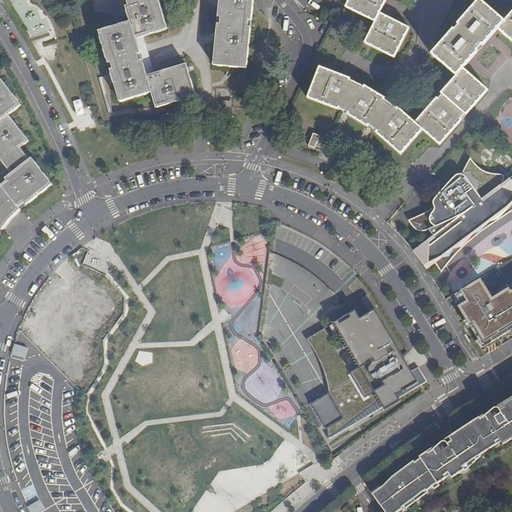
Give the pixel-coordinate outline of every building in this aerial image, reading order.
[(124,0),(127,0),(129,5),(126,6),(130,18),(131,22),(99,32),(109,64),(112,63),(113,69),(111,70),(120,102),(152,92),(156,108),(195,96),(186,65),(155,74),(147,76),(142,60),(139,61),(138,55),(140,54),(136,38),(143,36),(167,28),(158,0),(124,0)] [(220,0),(218,18),(221,18),(221,24),(218,24),(214,66),(247,69),(251,27),(248,27),(249,20),(251,20),(253,0),(220,0)] [(437,98),(415,123),(398,108),(397,109),(384,100),(385,98),(364,86),(364,87),(350,80),(351,79),(320,67),(308,98),(339,110),(339,108),(348,113),(347,114),(368,127),(369,125),(377,131),(376,132),(401,154),(422,130),(440,145),(462,120),(461,119),(464,114),(466,115),(488,90),(463,68),(478,51),(477,50),(481,45),(482,46),(498,29),(511,41),(511,12),(504,22),(479,0),(458,25),(459,26),(455,30),(453,30),(432,54),(456,76),(441,93),(442,94),(438,99),(437,98)] [(349,0),(346,7),(375,22),(365,43),(395,57),(410,28),(380,13),(386,0),(349,0)] [(155,74),(143,36),(136,38),(140,54),(142,60),(147,76),(155,74)] [(489,67),(498,76),(508,65),(499,57),(489,67)] [(0,158),(12,174),(6,179),(7,181),(2,186),(0,183),(0,228),(2,230),(3,229),(10,219),(19,210),(20,209),(19,207),(24,203),(26,205),(52,185),(32,159),(29,160),(20,148),(28,141),(18,128),(8,115),(21,105),(0,79),(0,158)] [(314,133),(308,146),(315,149),(320,136),(314,133)] [(381,156),(398,165),(402,158),(385,149),(381,156)] [(503,172),(501,172),(497,173),(494,172),(491,172),(487,170),(484,169),(481,167),(478,163),(475,160),(473,157),(469,166),(465,173),(457,185),(448,195),(439,203),(428,210),(421,214),(409,219),(410,225),(413,228),(417,231),(421,232),(426,232),(428,231),(433,237),(428,241),(432,247),(428,251),(427,253),(426,254),(427,256),(428,257),(434,265),(437,268),(440,271),(458,252),(473,238),(491,224),(506,214),(511,210),(511,184),(510,185),(508,185),(506,187),(496,195),(490,187),(493,184),(496,182),(500,181),(502,180),(503,180),(504,180),(505,180),(506,179),(507,178),(507,177),(507,175),(507,174),(506,173),(505,172),(504,172),(503,172)] [(480,282),(456,296),(463,307),(459,309),(469,325),(473,323),(486,344),(511,327),(511,292),(511,293),(509,290),(492,300),(480,282)] [(354,378),(310,404),(323,425),(325,430),(326,429),(328,439),(383,409),(386,415),(402,405),(398,399),(428,384),(419,369),(412,373),(367,294),(360,299),(369,314),(361,319),(356,312),(334,324),(368,383),(360,388),(354,378)] [(16,344),(13,357),(27,359),(29,346),(16,344)] [(151,365),(152,352),(137,350),(136,363),(151,365)] [(385,511),(397,511),(403,509),(402,508),(437,482),(438,484),(446,478),(444,475),(448,473),(452,478),(465,469),(463,466),(475,458),(474,456),(478,453),(479,456),(497,444),(496,442),(500,439),(503,445),(511,438),(511,397),(502,404),(504,408),(500,410),(499,409),(498,408),(497,408),(496,408),(495,408),(494,408),(491,411),(486,415),(480,419),(479,417),(449,437),(452,441),(448,444),(447,442),(445,442),(444,441),(441,442),(439,445),(433,450),(428,453),(427,452),(420,457),(421,458),(415,463),(414,461),(392,477),(389,480),(385,485),(383,486),(372,494),(385,511)] [(41,501),(30,505),(33,511),(39,511),(44,510),(41,501)]
